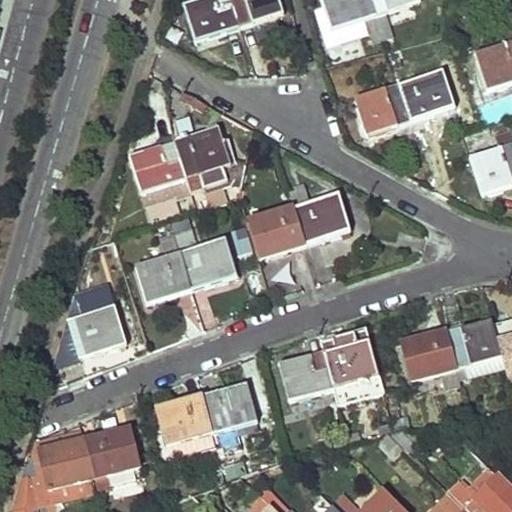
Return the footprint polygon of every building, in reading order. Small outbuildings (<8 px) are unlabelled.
[(226,0),(209,0),(210,4),(183,14),(194,49),(239,35),(226,0)] [(274,0),(226,0),(239,35),(282,22),(274,0)] [(382,44),(367,0),(325,0),(320,2),(324,13),(316,17),(328,53),(371,39),(374,47),(382,44)] [(415,0),(367,0),(382,44),(393,41),(386,20),(418,8),(415,0)] [(511,49),(511,25),(511,22),(495,28),(503,52),(511,49)] [(511,89),(511,49),(503,52),(476,61),(488,98),(511,89)] [(442,81),(400,94),(412,130),(453,117),(442,81)] [(400,94),(357,108),(367,143),(412,130),(400,94)] [(217,137),(173,151),(184,188),(236,172),(228,147),(222,149),(217,137)] [(173,151),(129,165),(140,200),(168,191),(172,200),(174,205),(188,200),(184,188),(173,151)] [(511,151),(470,165),(483,201),(511,191),(511,151)] [(168,191),(140,200),(143,210),(172,200),(168,191)] [(302,191),(288,196),(294,216),(305,253),(349,239),(337,203),(309,212),(302,191)] [(305,253),(294,216),(250,230),(261,266),(305,253)] [(185,236),(173,240),(191,299),(235,285),(224,247),(191,257),(185,236)] [(191,299),(173,240),(158,245),(165,266),(137,276),(147,313),(191,299)] [(105,241),(96,242),(90,258),(107,252),(105,241)] [(78,309),(81,326),(114,316),(109,298),(78,309)] [(81,326),(70,330),(81,367),(125,353),(114,316),(81,326)] [(511,321),(494,323),(496,336),(511,334),(511,321)] [(490,328),(447,339),(459,385),(466,383),(464,374),(500,364),(490,328)] [(320,346),(323,358),(333,396),(338,414),(382,401),(365,335),(320,346)] [(447,339),(404,351),(414,386),(443,379),(447,394),(460,390),(459,385),(447,339)] [(323,358),(281,370),(290,407),(333,396),(323,358)] [(503,374),(500,364),(464,374),(466,383),(503,374)] [(246,392),(201,404),(210,442),(256,430),(246,392)] [(201,404),(157,416),(166,453),(210,442),(201,404)] [(377,435),(379,442),(389,440),(390,439),(389,432),(377,435)] [(128,437),(82,448),(91,485),(137,474),(128,437)] [(393,439),(389,440),(408,459),(412,454),(400,438),(393,439)] [(345,441),(347,451),(359,448),(356,439),(345,441)] [(386,443),(377,452),(393,467),(402,457),(386,443)] [(82,448),(38,459),(47,496),(91,485),(82,448)] [(32,488),(18,483),(11,508),(24,511),(32,488)] [(511,511),(511,500),(496,484),(474,504),(464,494),(453,504),(461,511),(511,511)] [(397,511),(382,496),(365,511),(352,511),(349,508),(344,511),(397,511)] [(461,511),(453,504),(450,500),(438,511),(461,511)] [(332,511),(331,511),(344,511),(349,508),(342,501),(332,511)]
